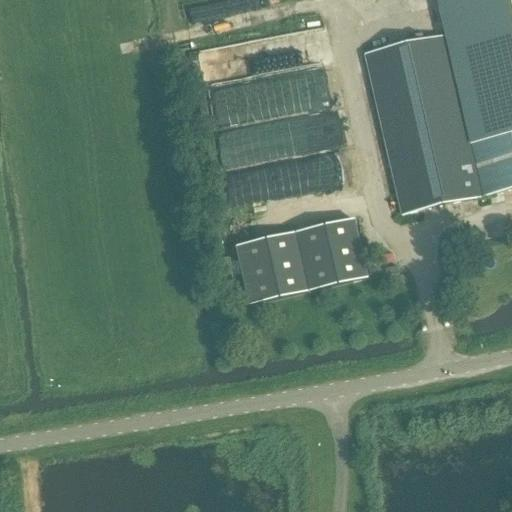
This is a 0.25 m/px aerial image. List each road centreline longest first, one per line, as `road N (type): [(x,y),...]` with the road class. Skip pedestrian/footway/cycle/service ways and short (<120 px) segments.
road 1 (unclassified): [(0,446),(511,357)]
road 2 (unknown): [(412,242),(360,29)]
